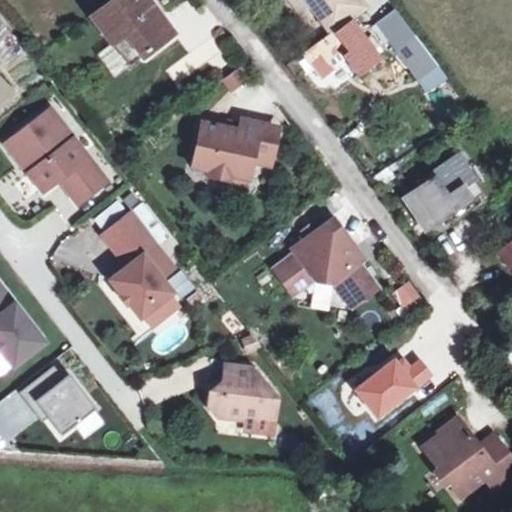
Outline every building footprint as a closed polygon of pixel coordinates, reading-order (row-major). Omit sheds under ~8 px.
[(114,0),(93,16),(113,42),(129,30),(146,53),(173,34),(147,0),(114,0)] [(309,4),(305,0),(290,0),(299,11),(309,4)] [(313,44),(325,61),(330,68),(346,56),(356,70),(375,55),(348,18),(353,14),(363,6),(358,0),(305,0),(309,4),(329,32),(313,44)] [(414,33),(397,9),(377,23),(394,47),(418,79),(437,64),(414,33)] [(129,30),(113,42),(130,66),(146,53),(129,30)] [(0,37),(0,58),(4,64),(24,52),(11,31),(0,37)] [(325,61),(313,44),(304,51),(316,68),(325,61)] [(238,67),(219,78),(227,92),(246,81),(238,67)] [(106,182),(51,111),(7,144),(44,192),(60,180),(78,204),(106,182)] [(239,132),(202,124),(192,168),(210,172),(209,177),(229,181),(230,177),(248,180),(252,163),(270,166),(278,131),(241,123),(239,132)] [(472,181),(475,179),(459,154),(444,165),(444,172),(414,191),(405,197),(426,230),(472,200),(464,187),(472,181)] [(246,190),(248,180),(230,177),(229,181),(228,187),(246,190)] [(464,187),(472,200),(481,194),(472,181),(464,187)] [(173,269),(130,215),(104,236),(122,259),(132,260),(134,263),(112,281),(140,317),(144,314),(167,296),(171,293),(160,279),(173,269)] [(356,252),(333,221),(291,248),(294,252),(272,267),(294,296),(315,280),(333,282),(348,301),(359,303),(377,289),(358,262),(355,264),(350,256),(356,252)] [(356,252),(350,256),(355,264),(358,262),(362,259),(356,252)] [(0,280),(0,376),(47,340),(0,280)] [(409,280),(396,287),(408,308),(421,301),(409,280)] [(167,296),(144,314),(153,326),(176,308),(167,296)] [(78,430),(84,439),(108,424),(94,401),(86,406),(59,363),(21,386),(57,443),(78,430)] [(252,368),(225,365),(223,382),(229,382),(228,393),(210,391),(208,406),(218,418),(241,421),(241,416),(274,420),(276,400),(252,368)] [(444,439),(426,452),(460,496),(485,478),(495,491),(511,478),(511,461),(493,436),(478,446),(458,418),(439,433),(440,434),(444,439)] [(423,447),(426,452),(444,439),(440,434),(423,447)]
